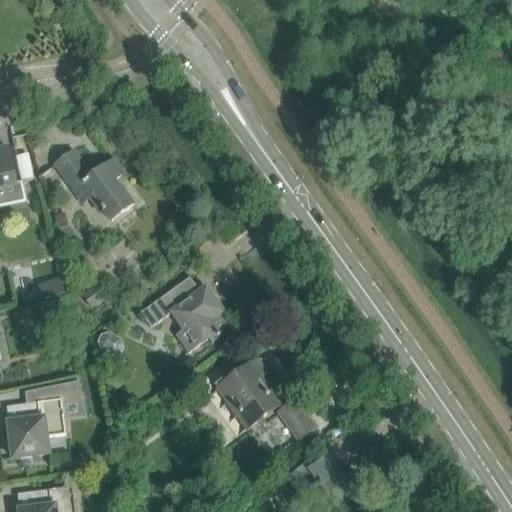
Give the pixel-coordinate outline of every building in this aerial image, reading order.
[(7,188),(17,186),(9,150),(0,151),(0,209),(11,207),(7,188)] [(111,222),(117,218),(134,206),(115,181),(124,175),(114,162),(92,178),(74,153),(55,166),(83,205),(93,198),(111,222)] [(212,345),(215,342),(231,331),(220,316),(224,314),(206,289),(199,293),(189,280),(141,314),(153,330),(174,315),(185,331),(180,335),(194,353),(210,341),(212,345)] [(82,296),(91,310),(104,300),(95,287),(82,296)] [(98,343),(100,351),(112,357),(119,355),(124,348),(121,340),(109,334),(101,336),(98,343)] [(238,436),(270,413),(287,401),(277,388),(274,390),(264,377),(267,375),(258,361),(236,376),(227,364),(209,377),(218,390),(209,396),(210,397),(219,391),(227,403),(224,405),(234,420),(238,417),(246,429),(237,435),(238,436)] [(21,422),(9,424),(13,460),(33,457),(49,455),(47,439),(66,436),(64,422),(62,401),(82,398),(79,383),(36,392),(38,404),(26,406),(19,407),(21,422)] [(279,414),(286,424),(304,411),(297,401),(279,414)] [(315,511),(333,511),(338,509),(355,497),(328,460),(309,474),(305,476),(301,471),(292,478),(315,511)] [(20,511),(75,511),(73,489),(30,494),(32,510),(20,511)]
